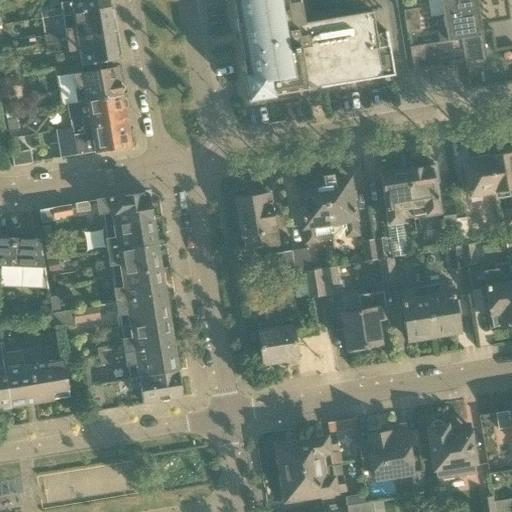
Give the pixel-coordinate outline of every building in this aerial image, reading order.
[(109,0),(58,0),(59,5),(53,6),(53,7),(42,9),(43,18),(63,14),(63,15),(64,15),(64,16),(111,8),(109,0)] [(316,88),(305,23),(304,23),(300,0),(232,0),(245,75),(244,75),(248,101),(274,97),(274,95),(316,88)] [(448,41),(449,41),(461,39),(466,68),(477,66),(481,65),(484,62),(486,58),(486,54),(479,10),(477,0),(440,0),(444,17),(446,30),(437,32),(439,43),(448,41)] [(68,41),(115,33),(111,8),(64,16),(66,30),(68,41)] [(406,23),(419,21),(417,9),(404,11),(406,23)] [(316,88),(394,75),(386,31),(375,33),(372,11),(305,23),(316,88)] [(419,21),(406,23),(408,32),(420,30),(419,21)] [(82,66),(120,59),(115,33),(68,41),(69,51),(80,50),(82,66)] [(46,44),(59,42),(58,35),(45,37),(46,44)] [(466,68),(461,39),(449,41),(453,65),(465,63),(466,68)] [(453,65),(449,41),(448,41),(439,43),(437,43),(441,67),(453,65)] [(48,55),(60,53),(59,42),(46,44),(48,55)] [(428,69),(441,67),(437,43),(424,45),(428,69)] [(414,72),(428,69),(424,45),(410,47),(414,72)] [(124,87),(120,82),(119,82),(116,67),(72,76),(77,103),(77,104),(122,96),(122,93),(124,87)] [(13,86),(18,86),(17,78),(0,80),(0,86),(2,99),(15,97),(13,86)] [(127,100),(124,98),(122,98),(122,96),(77,104),(77,103),(68,105),(71,126),(83,124),(84,127),(126,121),(124,110),(125,109),(128,107),(127,100)] [(7,120),(9,132),(19,130),(17,119),(7,120)] [(83,124),(71,126),(76,155),(95,152),(95,153),(130,147),(130,143),(131,143),(133,140),(132,133),(129,131),(128,132),(126,121),(84,127),(83,124)] [(32,163),(30,150),(12,154),(14,166),(32,163)] [(511,152),(489,156),(495,193),(509,191),(511,209),(511,210),(506,212),(508,225),(511,224),(511,152)] [(482,195),(495,193),(489,156),(463,160),(472,218),(485,216),(482,195)] [(406,169),(413,217),(439,213),(433,176),(437,175),(435,163),(426,165),(426,166),(406,169)] [(413,217),(406,169),(393,172),(391,176),(381,177),(388,224),(414,220),(413,217)] [(323,184),(331,233),(346,231),(346,237),(357,235),(349,182),(346,180),(323,184)] [(332,239),(331,233),(323,184),(300,188),(298,191),(307,244),(318,242),(318,241),(332,239)] [(105,226),(153,218),(148,192),(97,201),(99,214),(103,213),(105,226)] [(271,202),(270,202),(269,193),(236,198),(237,202),(233,202),(235,214),(239,214),(245,250),(278,245),(271,202)] [(90,211),(88,202),(76,204),(77,213),(90,211)] [(42,223),(49,222),(56,221),(55,219),(72,216),(70,205),(39,210),(41,221),(42,221),(42,223)] [(457,227),(455,219),(455,215),(442,216),(444,229),(457,227)] [(115,250),(154,244),(152,233),(155,231),(153,218),(105,226),(109,251),(115,250)] [(45,237),(51,236),(50,225),(43,227),(45,237)] [(393,257),(393,258),(406,255),(403,236),(387,239),(387,237),(377,238),(380,259),(393,257)] [(0,266),(45,268),(40,239),(0,237),(0,266)] [(366,261),(380,259),(377,238),(363,241),(366,261)] [(114,276),(158,269),(154,244),(115,250),(109,251),(114,276)] [(473,244),(461,246),(464,265),(476,264),(473,244)] [(465,268),(464,265),(461,246),(448,248),(452,270),(465,268)] [(295,273),(305,272),(311,271),(307,249),(292,251),(295,273)] [(273,277),(295,273),(292,251),(270,255),(273,277)] [(397,280),(393,258),(393,257),(380,259),(382,270),(384,282),(397,280)] [(321,270),(325,296),(342,293),(337,267),(321,270)] [(118,302),(162,294),(160,283),(163,281),(162,273),(158,272),(158,269),(114,276),(118,302)] [(309,299),(325,296),(321,270),(311,271),(305,272),(309,299)] [(511,322),(511,277),(511,271),(498,273),(498,270),(485,272),(490,303),(488,303),(490,314),(491,314),(493,326),(511,322)] [(427,286),(435,335),(459,331),(451,282),(427,286)] [(408,340),(435,335),(427,286),(400,290),(408,340)] [(383,292),(359,296),(361,306),(343,309),(343,314),(348,350),(352,349),(352,352),(364,350),(363,347),(383,344),(379,321),(387,320),(383,292)] [(122,328),(167,320),(166,318),(169,316),(167,308),(164,307),(162,294),(118,302),(122,328)] [(55,329),(75,323),(73,310),(72,308),(61,311),(61,312),(52,313),(51,313),(55,329)] [(86,308),(73,310),(75,323),(88,321),(86,308)] [(297,358),(292,327),(275,330),(274,319),(252,323),(255,335),(259,335),(263,363),(268,363),(268,366),(280,364),(280,361),(297,358)] [(124,354),(171,347),(167,320),(122,328),(124,339),(121,339),(122,345),(99,349),(100,357),(112,356),(112,355),(124,353),(124,354)] [(0,408),(9,407),(1,355),(0,347),(0,408)] [(129,380),(131,379),(178,372),(176,358),(173,357),(172,353),(171,347),(124,354),(126,367),(129,367),(131,378),(129,378),(129,380)] [(63,361),(24,368),(21,352),(1,355),(9,407),(69,397),(63,361)] [(112,356),(100,357),(101,365),(114,363),(112,356)] [(142,389),(144,404),(182,398),(178,372),(131,379),(132,390),(142,389)] [(89,413),(144,404),(142,389),(132,390),(131,379),(129,380),(85,386),(89,413)] [(511,410),(510,411),(495,413),(498,430),(511,427),(511,410)] [(355,418),(327,423),(329,433),(356,428),(355,418)] [(430,425),(430,427),(430,428),(430,429),(428,429),(433,460),(431,460),(433,470),(435,469),(437,480),(476,473),(468,426),(447,429),(445,427),(444,425),(444,424),(443,423),(441,421),(440,421),(438,421),(437,420),(435,421),(434,421),(433,422),(431,424),(431,425),(430,425)] [(376,480),(385,479),(410,475),(414,495),(427,493),(423,470),(411,472),(410,469),(413,469),(411,459),(409,460),(403,427),(387,430),(387,434),(369,437),(370,444),(358,446),(362,471),(374,469),(376,480)] [(282,474),(331,465),(329,453),(338,451),(336,437),(275,447),(277,457),(279,457),(282,474)] [(331,465),(282,474),(284,490),(282,491),(284,500),(344,490),(342,478),(334,479),(331,465)] [(347,507),(368,503),(367,494),(345,498),(347,507)] [(495,511),(494,502),(493,498),(481,499),(482,511),(495,511)] [(495,511),(511,511),(511,499),(494,502),(495,511)] [(384,511),(383,502),(373,504),(372,502),(368,503),(347,507),(346,507),(347,511),(384,511)]
